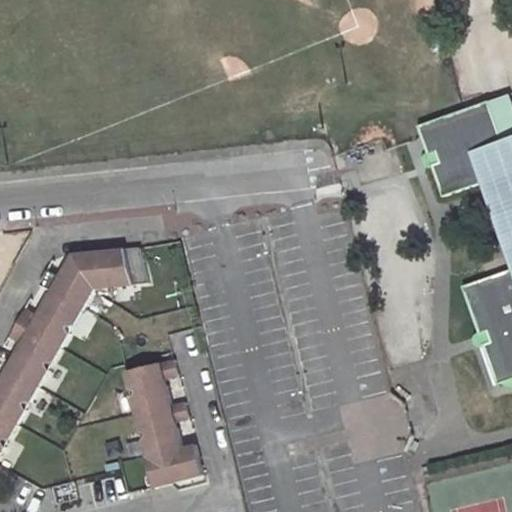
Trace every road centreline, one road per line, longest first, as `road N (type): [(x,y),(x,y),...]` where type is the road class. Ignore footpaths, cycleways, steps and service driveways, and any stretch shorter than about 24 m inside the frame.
road 1 (unclassified): [(0,202),(292,177)]
road 2 (residential): [(135,511),(215,492),(226,476),(192,353)]
road 3 (residential): [(0,320),(54,237),(153,225)]
